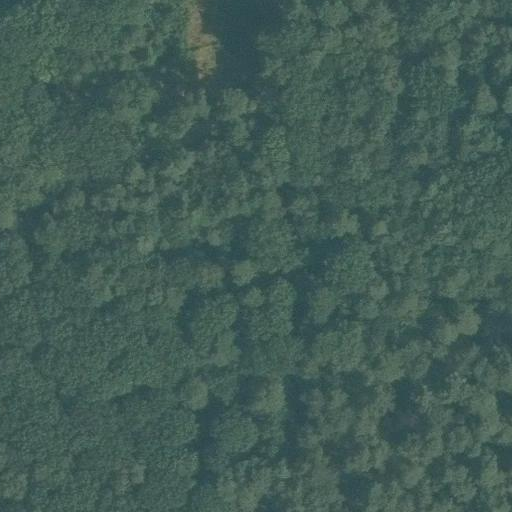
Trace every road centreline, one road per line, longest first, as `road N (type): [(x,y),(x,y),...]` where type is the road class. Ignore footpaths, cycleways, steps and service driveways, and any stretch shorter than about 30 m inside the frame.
road 1 (track): [(0,205),(511,6)]
road 2 (track): [(291,95),(294,362),(304,415),(275,454),(276,511)]
road 3 (track): [(304,415),(312,405),(344,445),(347,511)]
